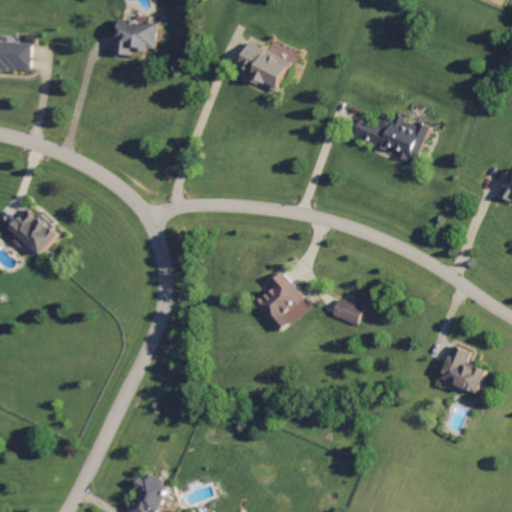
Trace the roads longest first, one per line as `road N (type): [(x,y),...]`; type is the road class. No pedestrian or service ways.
road 1 (residential): [(67,511),(151,344),(164,303),(164,264),(144,214),(115,183),(58,151),(0,133)]
road 2 (residential): [(144,214),(205,199),(340,220),(450,273),(511,317)]
